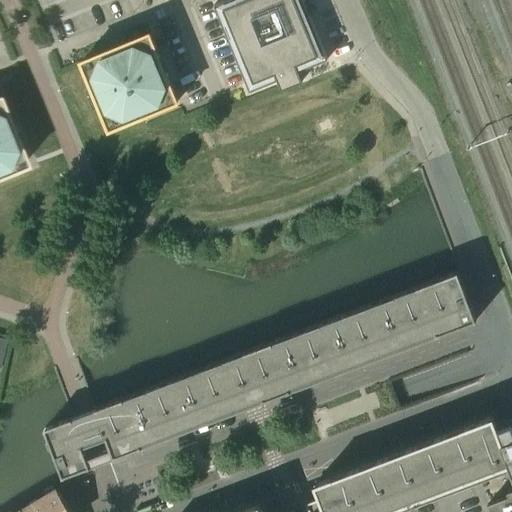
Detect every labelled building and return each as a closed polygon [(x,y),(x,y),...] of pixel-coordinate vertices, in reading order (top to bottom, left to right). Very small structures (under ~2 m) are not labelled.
[(299,71),(328,59),(303,0),(223,0),(214,4),(250,91),(278,79),(282,88),(303,80),(299,71)] [(82,60),(110,129),(178,101),(150,32),(125,42),(127,48),(109,55),(107,50),(82,60)] [(0,173),(25,163),(0,102),(0,173)] [(82,413),(72,416),(45,427),(64,475),(91,465),(90,463),(98,459),(114,454),(115,456),(476,319),(458,271),(96,408),(82,413)] [(0,336),(0,349),(5,351),(8,339),(0,336)] [(511,511),(511,407),(415,444),(305,487),(287,494),(280,497),(261,504),(260,503),(237,511),(511,511)] [(71,511),(58,490),(39,500),(46,511),(71,511)] [(46,511),(39,500),(22,510),(23,511),(46,511)]
